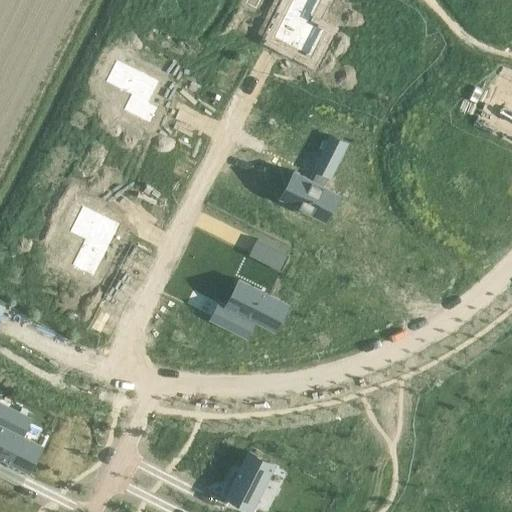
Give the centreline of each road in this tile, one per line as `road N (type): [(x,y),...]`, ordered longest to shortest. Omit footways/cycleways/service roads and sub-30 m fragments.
road 1 (residential): [(150,387),(262,387),(333,373),(402,346),(511,270)]
road 2 (residential): [(108,373),(244,94)]
road 3 (residential): [(150,387),(91,511)]
road 4 (residential): [(0,314),(108,373)]
